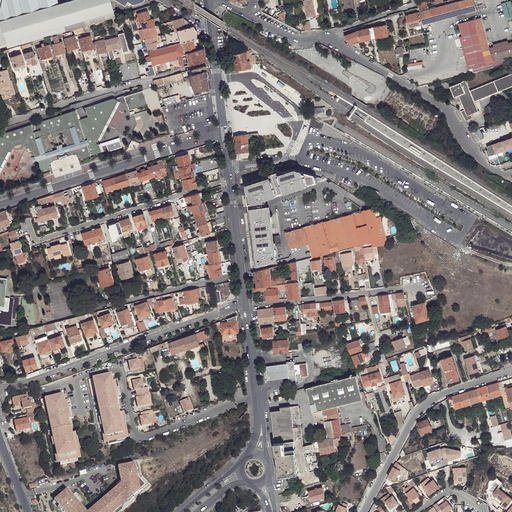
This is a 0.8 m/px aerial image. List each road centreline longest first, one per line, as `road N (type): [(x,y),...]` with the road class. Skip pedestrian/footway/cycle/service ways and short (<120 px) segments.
road 1 (residential): [(246,303),(0,387)]
road 2 (residential): [(224,133),(0,204)]
road 3 (residential): [(330,34),(449,111),(479,159),(507,178)]
road 4 (residential): [(230,179),(35,241),(28,222)]
road 5 (residential): [(215,60),(5,122)]
road 6 (residential): [(363,511),(430,400),(511,371)]
road 7 (residential): [(434,291),(246,303)]
road 8 (residential): [(241,273),(102,306)]
